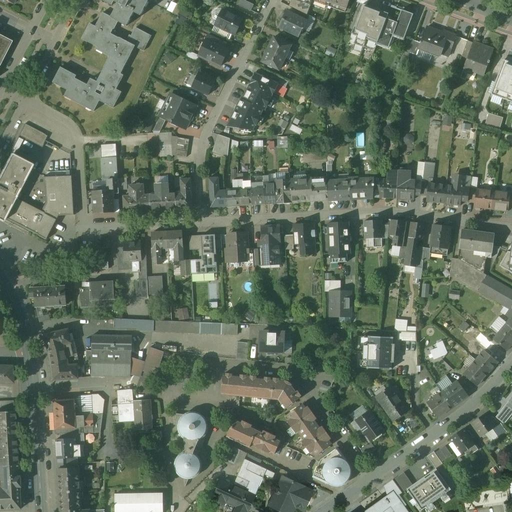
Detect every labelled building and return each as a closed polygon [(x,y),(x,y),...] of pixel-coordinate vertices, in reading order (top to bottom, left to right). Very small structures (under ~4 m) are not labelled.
[(100,0),(112,6),(114,2),(118,4),(111,18),(113,19),(112,20),(117,23),(118,21),(119,22),(118,23),(127,27),(127,26),(124,25),(127,18),(131,20),(134,12),(141,16),(145,8),(142,7),(145,1),(148,2),(149,1),(147,0),(100,0)] [(245,0),(240,0),(238,5),(251,11),(254,4),(245,0)] [(312,0),(291,0),(289,6),(299,11),(307,15),(312,0)] [(349,0),(330,0),(330,3),(347,9),(349,0)] [(357,0),(354,9),(360,11),(361,11),(365,0),(357,0)] [(361,11),(360,11),(355,25),(370,31),(368,36),(379,40),(386,19),(391,6),(380,2),(375,16),(361,11)] [(242,19),(222,10),(221,12),(217,20),(216,22),(214,25),(221,29),(232,34),(234,35),(242,19)] [(397,23),(386,19),(379,40),(378,43),(389,47),(392,40),(397,42),(399,37),(404,39),(413,14),(402,10),(397,23)] [(307,15),(299,11),(297,16),(307,21),(309,16),(307,15)] [(297,16),(287,12),(279,27),(299,36),(302,28),(303,29),(307,21),(297,16)] [(186,18),(179,15),(176,22),(182,25),(186,18)] [(114,29),(99,22),(96,28),(90,25),(82,40),(98,48),(96,50),(109,57),(104,67),(108,69),(100,83),(106,86),(101,96),(92,91),(87,89),(73,82),(76,77),(61,69),(53,83),(68,91),(65,96),(93,112),(99,101),(112,108),(120,93),(115,91),(122,77),(119,75),(134,48),(127,44),(118,40),(117,43),(108,38),(112,30),(113,30),(114,29)] [(442,33),(427,27),(426,30),(441,36),(442,33)] [(150,36),(135,28),(127,44),(134,48),(142,52),(150,36)] [(232,34),(221,29),(219,34),(229,39),(232,34)] [(441,36),(426,30),(421,41),(419,48),(420,48),(440,56),(441,54),(447,57),(451,49),(456,36),(443,31),(442,33),(441,36)] [(0,63),(11,42),(0,36),(0,63)] [(223,43),(209,36),(207,39),(221,46),(223,43)] [(281,40),(273,37),(267,50),(284,58),(290,45),(284,42),(285,40),(281,39),(281,40)] [(415,40),(408,38),(403,50),(410,53),(415,40)] [(221,46),(207,39),(205,43),(202,49),(200,55),(199,56),(220,65),(225,56),(227,55),(228,52),(227,50),(228,49),(221,46)] [(415,40),(410,53),(417,55),(420,48),(419,48),(421,41),(420,41),(420,42),(415,40)] [(468,41),(462,56),(468,58),(474,43),(468,41)] [(494,50),(474,43),(468,58),(466,64),(478,68),(476,72),(484,75),(489,63),(490,63),(491,61),(490,60),(494,50)] [(200,55),(189,50),(186,57),(197,62),(199,56),(200,55)] [(284,58),(267,50),(261,62),(268,65),(268,66),(270,67),(271,66),(278,70),(284,58)] [(501,65),(490,94),(492,95),(501,98),(508,79),(511,80),(511,67),(506,65),(505,67),(501,65)] [(204,74),(200,72),(196,80),(193,86),(192,88),(208,96),(216,80),(207,76),(204,74)] [(270,80),(255,73),(250,84),(250,85),(273,96),(278,85),(278,84),(270,80)] [(288,82),(273,74),(270,80),(278,84),(278,85),(285,88),(288,82)] [(96,83),(91,80),(87,89),(92,91),(96,83)] [(273,96),(250,85),(250,84),(242,100),(242,99),(242,100),(263,110),(263,111),(265,111),(268,106),(267,105),(270,100),(273,96)] [(197,107),(172,94),(164,111),(162,110),(159,117),(171,123),(171,125),(176,127),(177,126),(186,130),(191,121),(191,122),(194,116),(193,116),(197,107)] [(501,98),(492,95),(489,102),(498,106),(501,98)] [(263,110),(242,100),(242,99),(241,99),(226,127),(242,130),(244,125),(252,130),(252,131),(253,132),(256,126),(257,126),(262,116),(261,116),(263,111),(263,110)] [(445,115),(444,125),(451,126),(452,116),(445,115)] [(281,119),(278,125),(287,129),(289,122),(281,119)] [(48,137),(24,125),(19,136),(42,148),(48,137)] [(302,130),(292,125),(289,130),(300,136),(302,130)] [(172,133),(160,134),(161,146),(172,145),(172,133)] [(230,139),(218,135),(214,147),(229,151),(230,139)] [(278,136),(278,146),(287,146),(287,136),(278,136)] [(431,144),(429,152),(438,154),(439,146),(431,144)] [(327,150),(304,152),(304,164),(327,162),(327,150)] [(108,190),(92,191),(93,198),(92,199),(92,206),(93,206),(94,214),(115,213),(114,200),(114,194),(118,194),(117,158),(103,159),(105,181),(107,181),(108,190)] [(28,169),(9,159),(0,175),(0,216),(3,218),(47,240),(59,216),(74,215),(72,176),(43,177),(45,204),(41,212),(13,198),(28,169)] [(43,177),(28,169),(13,198),(41,212),(45,204),(43,177)] [(398,171),(389,171),(389,179),(397,180),(398,171)] [(409,172),(398,171),(397,180),(409,181),(409,172)] [(285,174),(277,175),(278,203),(291,202),(290,179),(285,180),(285,174)] [(264,175),(251,176),(251,177),(252,188),(264,187),(264,182),(264,175)] [(464,179),(453,177),(452,186),(446,185),(443,204),(461,206),(461,200),(463,187),(464,179)] [(218,178),(210,178),(210,191),(219,191),(218,178)] [(312,178),(290,179),(291,202),(329,200),(328,181),(328,180),(312,181),(312,178)] [(373,178),(358,179),(358,178),(350,178),(350,180),(350,198),(372,197),(372,192),(373,178)] [(381,179),(373,178),(372,192),(380,192),(381,179)] [(191,179),(181,180),(182,193),(191,193),(191,179)] [(389,179),(381,179),(380,192),(379,197),(396,199),(397,180),(389,179)] [(350,180),(328,181),(329,200),(350,198),(350,180)] [(409,181),(397,180),(396,199),(414,200),(415,194),(416,182),(409,181)] [(269,182),(264,182),(264,187),(265,203),(278,203),(277,181),(269,182)] [(429,183),(422,182),(420,195),(427,196),(429,183)] [(446,185),(429,183),(427,196),(427,202),(443,204),(446,185)] [(169,184),(157,185),(157,194),(170,194),(169,184)] [(144,185),(130,186),(130,196),(144,195),(144,185)] [(264,187),(252,188),(253,204),(265,203),(264,187)] [(244,188),(244,189),(239,190),(240,205),(253,204),(252,188),(244,188)] [(476,189),(469,188),(468,201),(475,202),(476,189)] [(494,191),(476,189),(475,202),(474,208),(491,210),(494,191)] [(219,191),(210,191),(211,207),(227,206),(226,190),(219,191)] [(234,190),(226,190),(227,206),(240,205),(239,190),(234,190)] [(510,193),(494,191),(491,210),(508,212),(508,206),(510,193)] [(157,194),(150,195),(151,211),(177,209),(176,193),(170,194),(157,194)] [(182,193),(176,193),(177,209),(193,208),(191,193),(182,193)] [(130,196),(123,196),(124,212),(151,211),(150,195),(144,195),(130,196)] [(406,222),(389,220),(389,221),(389,224),(388,235),(394,236),(404,237),(406,222)] [(381,221),(363,222),(364,240),(372,239),(381,239),(382,239),(381,222),(381,221)] [(389,221),(381,222),(382,239),(388,239),(388,235),(389,224),(389,221)] [(349,222),(328,224),(329,254),(331,254),(331,263),(347,263),(347,254),(350,254),(350,242),(350,235),(349,235),(349,222)] [(405,259),(404,266),(423,269),(424,261),(418,260),(419,250),(414,249),(415,239),(423,240),(425,225),(410,223),(407,247),(405,259)] [(313,224),(292,226),(293,236),(293,246),(303,245),(303,255),(315,254),(313,224)] [(279,226),(262,227),(263,243),(260,246),(261,251),(254,251),(255,265),(259,265),(259,266),(281,264),(280,242),(279,226)] [(451,228),(433,226),(430,247),(448,249),(451,228)] [(494,234),(462,230),(460,251),(487,254),(492,254),(493,246),(494,234)] [(181,232),(166,233),(167,248),(175,248),(182,247),(181,232)] [(166,233),(151,234),(152,249),(167,248),(166,233)] [(246,234),(229,235),(226,238),(227,250),(225,250),(226,263),(244,262),(247,261),(246,250),(247,250),(246,234)] [(215,235),(201,236),(202,260),(190,260),(191,275),(217,273),(217,263),(214,263),(214,255),(216,255),(216,249),(215,235)] [(198,236),(189,236),(190,250),(199,250),(198,236)] [(293,236),(284,236),(285,250),(293,250),(292,246),(293,246),(293,236)] [(404,237),(394,236),(393,246),(401,247),(403,247),(404,237)] [(372,239),(364,240),(365,248),(373,248),(372,239)] [(381,239),(372,239),(373,248),(382,247),(381,239)] [(139,243),(123,244),(123,248),(124,262),(131,261),(138,261),(141,261),(140,256),(139,244),(139,243)] [(501,247),(493,246),(492,254),(487,254),(486,258),(495,259),(501,247)] [(182,247),(175,248),(175,262),(181,262),(183,261),(182,247)] [(403,247),(401,247),(399,258),(405,259),(407,247),(403,247)] [(124,262),(123,248),(118,248),(119,270),(131,269),(131,261),(124,262)] [(167,248),(152,249),(153,265),(162,264),(161,257),(168,257),(167,248)] [(175,248),(167,248),(168,257),(168,264),(171,263),(173,266),(181,266),(181,262),(175,262),(175,248)] [(247,250),(246,250),(247,261),(244,262),(244,267),(254,267),(253,250),(247,250)] [(487,254),(460,251),(459,259),(457,271),(456,278),(478,290),(487,275),(484,273),(486,258),(487,254)] [(145,256),(140,256),(141,261),(138,261),(139,281),(147,281),(145,256)] [(190,260),(183,261),(181,262),(181,266),(181,276),(191,275),(190,260)] [(497,282),(487,275),(478,290),(488,297),(497,282)] [(162,276),(147,277),(148,295),(163,294),(162,276)] [(139,281),(136,281),(137,299),(147,298),(147,281),(139,281)] [(341,281),(331,281),(331,292),(341,292),(341,281)] [(114,282),(89,283),(89,289),(79,289),(80,309),(114,308),(114,282)] [(511,290),(497,282),(488,297),(505,307),(508,301),(511,303),(511,290)] [(64,287),(34,289),(34,297),(35,307),(66,305),(64,287)] [(331,292),(331,317),(350,317),(350,292),(341,292),(331,292)] [(179,319),(190,318),(189,308),(178,308),(179,319)] [(248,309),(244,315),(251,320),(255,314),(248,309)] [(505,324),(491,312),(487,316),(493,321),(491,323),(493,325),(495,322),(502,328),(505,324)] [(38,318),(39,324),(51,321),(49,315),(38,318)] [(224,324),(115,319),(114,328),(131,329),(131,330),(137,330),(137,331),(224,336),(224,324)] [(511,344),(511,330),(505,324),(502,328),(495,322),(493,325),(490,328),(497,334),(511,346),(511,344)] [(237,325),(224,324),(224,336),(236,336),(237,325)] [(67,330),(43,336),(47,348),(51,365),(52,380),(77,378),(76,365),(68,365),(66,357),(63,345),(70,343),(70,342),(67,330)] [(276,334),(269,333),(260,332),(259,352),(267,353),(267,356),(276,355),(276,353),(283,353),(284,340),(284,333),(276,333),(276,334)] [(416,332),(398,332),(397,341),(416,342),(416,332)] [(511,346),(497,334),(493,340),(507,351),(511,346)] [(132,337),(92,336),(92,351),(92,363),(91,376),(130,377),(132,337)] [(363,361),(367,361),(367,368),(392,370),(392,363),(394,363),(394,345),(393,345),(393,338),(368,337),(368,344),(364,344),(363,361)] [(70,343),(63,345),(66,357),(76,355),(73,341),(70,342),(70,343)] [(166,347),(152,342),(150,348),(164,352),(166,347)] [(249,343),(237,342),(236,359),(247,360),(249,343)] [(439,350),(431,353),(434,360),(445,355),(442,348),(444,347),(441,342),(436,344),(439,350)] [(499,350),(491,342),(487,347),(495,354),(499,350)] [(164,352),(150,348),(142,371),(156,376),(164,352)] [(484,351),(476,360),(489,372),(490,372),(498,362),(484,351)] [(476,360),(464,375),(477,386),(489,372),(476,360)] [(11,368),(0,367),(0,383),(12,384),(11,368)] [(156,376),(142,371),(135,391),(150,394),(156,376)] [(273,379),(223,374),(221,394),(271,399),(273,379)] [(284,380),(273,379),(271,399),(278,400),(285,409),(301,397),(292,385),(291,384),(290,383),(287,382),(284,381),(284,380)] [(445,390),(438,379),(433,382),(441,393),(445,390)] [(445,390),(441,393),(452,408),(468,396),(457,381),(445,390)] [(391,385),(385,390),(383,388),(373,395),(378,403),(380,402),(393,420),(407,410),(398,398),(402,395),(397,388),(394,390),(391,385)] [(132,391),(117,391),(118,405),(133,404),(133,401),(132,391)] [(441,393),(427,403),(438,418),(452,408),(441,393)] [(98,395),(91,395),(92,415),(84,415),(84,427),(82,427),(82,433),(84,433),(100,433),(104,401),(98,395)] [(75,399),(54,400),(55,428),(76,427),(75,416),(75,399)] [(133,404),(118,405),(119,422),(135,422),(135,430),(152,429),(151,400),(133,401),(133,404)] [(302,405),(286,416),(290,422),(288,423),(291,428),(312,413),(308,407),(305,409),(302,405)] [(369,411),(351,423),(357,431),(360,429),(368,440),(369,442),(384,432),(369,411)] [(195,412),(192,412),(189,413),(187,413),(185,414),(184,415),(175,414),(178,438),(183,440),(181,444),(179,443),(181,458),(180,459),(180,460),(179,461),(178,463),(178,464),(178,466),(178,468),(179,469),(180,472),(181,473),(182,474),(184,475),(185,487),(190,476),(192,475),(194,474),(195,473),(196,472),(197,471),(198,470),(198,468),(198,467),(199,465),(198,463),(198,462),(197,461),(197,460),(196,460),(200,451),(195,449),(196,445),(201,447),(213,419),(204,417),(203,416),(202,415),(200,414),(199,414),(197,413),(195,412)] [(312,413),(291,428),(295,434),(297,432),(300,436),(317,425),(314,421),(317,419),(312,413)] [(485,413),(471,423),(481,437),(485,434),(493,429),(495,427),(485,413)] [(84,427),(84,415),(75,416),(76,427),(82,427),(84,427)] [(14,419),(0,419),(0,437),(15,436),(14,419)] [(242,422),(235,419),(226,437),(250,448),(252,443),(258,429),(251,426),(252,425),(242,421),(242,422)] [(400,432),(393,422),(388,426),(395,436),(400,432)] [(317,425),(300,436),(303,440),(301,441),(306,448),(327,433),(322,427),(320,429),(317,425)] [(264,431),(263,432),(258,429),(252,443),(256,446),(256,447),(269,453),(269,452),(275,454),(281,440),(275,437),(276,436),(264,431)] [(357,431),(356,431),(355,433),(356,434),(362,443),(368,440),(360,429),(357,431)] [(464,429),(450,439),(455,445),(451,448),(458,457),(464,452),(475,445),(464,429)] [(499,438),(493,429),(485,434),(491,443),(499,438)] [(84,446),(84,433),(82,433),(61,434),(61,438),(76,438),(76,446),(84,446)] [(327,433),(306,448),(310,454),(312,452),(315,456),(332,445),(329,441),(331,439),(327,433)] [(15,436),(0,437),(0,466),(17,465),(15,437),(15,436)] [(61,438),(56,438),(57,458),(74,458),(73,448),(76,448),(76,446),(76,438),(61,438)] [(241,450),(229,445),(222,460),(234,465),(241,450)] [(475,445),(464,452),(468,457),(478,450),(475,445)] [(445,446),(435,453),(442,463),(452,456),(445,446)] [(337,448),(321,459),(313,477),(330,485),(333,486),(337,487),(341,486),(343,485),(345,484),(347,483),(348,481),(350,479),(351,477),(351,474),(351,473),(351,470),(351,469),(350,467),(350,466),(348,463),(346,460),(337,448)] [(434,453),(427,457),(434,467),(441,462),(434,453)] [(267,470),(245,459),(237,477),(249,482),(245,491),(255,496),(267,470)] [(17,465),(0,466),(0,511),(19,510),(17,465)] [(504,466),(499,470),(503,476),(508,472),(504,466)] [(496,467),(491,471),(497,480),(499,478),(503,476),(496,467)] [(78,468),(58,469),(59,492),(79,492),(79,468),(78,468)] [(435,469),(409,488),(415,497),(414,498),(417,502),(418,501),(420,504),(439,491),(442,494),(450,489),(435,469)] [(283,477),(269,506),(281,511),(293,511),(295,507),(304,511),(307,506),(308,507),(312,498),(311,497),(313,492),(304,488),(305,487),(283,477)] [(392,480),(387,484),(392,492),(393,491),(397,497),(402,493),(392,480)] [(245,491),(222,481),(212,503),(223,508),(226,502),(241,509),(239,511),(248,511),(255,496),(245,491)] [(392,492),(365,511),(383,511),(390,507),(393,511),(407,511),(397,497),(393,491),(392,492)] [(79,492),(59,492),(59,511),(89,511),(80,511),(79,492)] [(162,511),(162,493),(115,494),(114,511),(162,511)]
